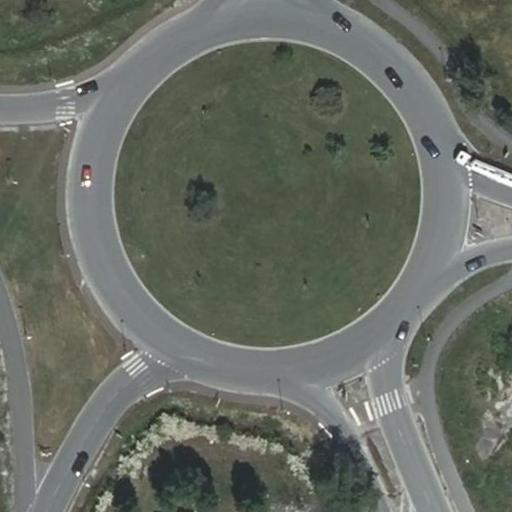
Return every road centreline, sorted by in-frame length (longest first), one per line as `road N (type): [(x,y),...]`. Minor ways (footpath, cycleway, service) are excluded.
road 1 (primary): [(124,84),(98,131),(88,184),(93,238),(114,288),(149,330),(195,359)]
road 2 (tertiary): [(49,511),(120,389),(140,372),(195,359)]
road 3 (tertiary): [(30,511),(18,359),(0,290)]
road 4 (primary): [(433,511),(389,405),(385,335)]
road 5 (primary): [(448,152),(408,73),(375,43),(335,23)]
road 6 (primary): [(285,375),(342,426),(382,511)]
road 7 (primary): [(431,280),(453,195),(448,152)]
road 8 (tertiary): [(124,84),(66,101),(0,107)]
road 9 (primary): [(335,23),(273,11),(211,20)]
